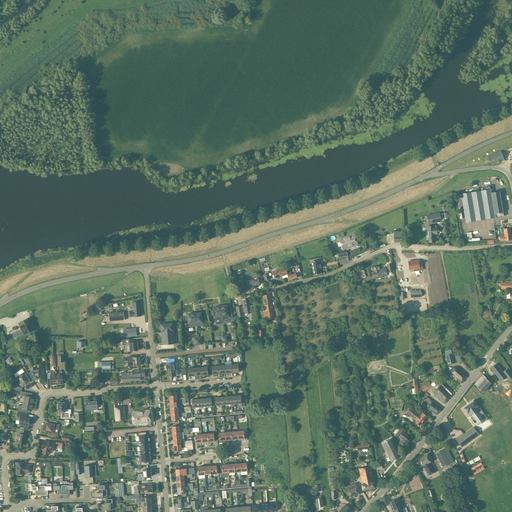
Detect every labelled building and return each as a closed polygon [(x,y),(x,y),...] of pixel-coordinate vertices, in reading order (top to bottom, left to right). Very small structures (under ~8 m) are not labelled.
[(504,160),(501,151),(488,157),(491,166),(504,160)] [(491,193),(491,189),(490,189),(486,190),(461,194),(466,223),(495,218),(494,214),(503,212),(499,191),(491,193)] [(444,220),(443,213),(439,214),(439,213),(427,215),(428,224),(441,222),(440,221),(444,220)] [(434,228),(434,226),(427,226),(428,243),(435,242),(434,234),(437,234),(436,228),(434,228)] [(500,237),(499,237),(499,240),(501,240),(501,241),(505,240),(511,240),(510,228),(509,228),(504,229),(503,227),(500,228),(501,233),(504,232),(504,235),(500,236),(500,237)] [(356,245),(353,234),(339,239),(343,250),(349,248),(356,245)] [(259,259),(261,264),(266,263),(265,261),(269,260),(268,256),(259,259)] [(313,269),(311,270),(312,275),(320,274),(319,269),(321,268),(324,267),(323,264),(323,263),(320,263),(318,263),(318,261),(311,262),(313,269)] [(413,269),(419,269),(419,267),(422,266),(421,261),(418,262),(418,261),(408,262),(410,272),(414,272),(413,269)] [(377,266),(371,268),(374,278),(387,275),(385,268),(380,269),(379,268),(377,268),(377,266)] [(285,268),(279,270),(281,276),(287,274),(289,280),(297,278),(296,273),(291,274),(290,269),(286,271),(285,268)] [(282,279),(279,270),(272,272),(273,274),(274,277),(275,278),(277,278),(278,280),(282,279)] [(356,272),(358,279),(366,277),(364,270),(356,272)] [(263,276),(248,279),(249,287),(250,286),(251,290),(253,289),(253,286),(260,284),(259,283),(264,282),(263,276)] [(422,297),(421,290),(410,291),(411,298),(422,297)] [(265,308),(267,319),(272,318),(271,313),(273,312),(270,295),(263,296),(265,308)] [(242,307),(242,306),(236,307),(237,317),(244,316),(243,312),(244,312),(245,314),(253,313),(252,306),(250,306),(248,299),(242,300),(243,306),(242,307)] [(141,316),(140,302),(132,303),(133,311),(129,312),(130,316),(133,316),(133,317),(141,316)] [(221,307),(220,307),(222,319),(223,324),(225,323),(225,319),(229,318),(228,312),(229,312),(228,308),(227,308),(227,306),(221,307)] [(222,319),(220,307),(213,308),(214,310),(211,311),(211,315),(214,315),(215,320),(219,320),(220,324),(221,324),(223,324),(222,319)] [(124,320),(124,312),(108,313),(109,321),(124,320)] [(196,326),(195,313),(188,314),(188,317),(185,317),(186,321),(188,321),(189,327),(196,326)] [(201,313),(195,313),(196,326),(203,325),(202,319),(205,319),(204,315),(202,315),(201,313)] [(15,332),(17,337),(24,334),(24,335),(29,332),(29,331),(31,330),(29,325),(26,326),(23,320),(18,323),(21,329),(15,332)] [(174,344),(173,331),(173,323),(161,324),(161,332),(162,345),(174,344)] [(126,339),(127,345),(127,352),(138,351),(137,342),(133,342),(133,339),(126,339)] [(9,343),(9,353),(17,353),(17,349),(13,349),(13,343),(9,343)] [(452,353),(445,355),(448,365),(454,363),(452,353)] [(133,357),(130,357),(128,357),(128,366),(140,365),(140,357),(133,358),(133,357)] [(167,364),(166,364),(167,371),(175,370),(178,370),(177,363),(175,363),(174,359),(167,359),(167,364)] [(102,362),(98,362),(98,363),(98,368),(98,370),(99,370),(111,370),(111,362),(102,362)] [(496,364),(490,368),(501,381),(506,377),(508,380),(511,376),(511,375),(507,369),(503,372),(496,364)] [(438,366),(424,369),(424,372),(425,375),(435,372),(434,370),(439,368),(439,366),(438,366)] [(455,368),(453,367),(448,372),(460,382),(466,375),(456,366),(455,368)] [(38,369),(38,370),(36,370),(35,371),(33,371),(32,372),(32,371),(28,374),(33,381),(37,378),(39,378),(44,378),(44,368),(38,369)] [(30,382),(24,373),(22,370),(15,375),(23,387),(30,382)] [(51,385),(57,385),(56,374),(56,371),(50,371),(50,370),(47,371),(48,379),(51,379),(51,385)] [(132,373),(125,373),(121,374),(121,381),(141,381),(141,378),(145,378),(145,370),(132,370),(132,373)] [(491,383),(485,378),(486,378),(483,375),(474,384),(477,387),(482,392),(491,383)] [(426,385),(421,387),(422,391),(423,392),(432,387),(429,381),(425,383),(426,385)] [(451,394),(441,384),(433,392),(443,402),(451,394)] [(23,399),(22,402),(33,404),(34,398),(27,396),(28,393),(21,392),(20,398),(23,399)] [(241,396),(234,396),(235,404),(241,403),(242,406),(245,406),(244,398),(241,398),(241,396)] [(467,413),(469,412),(478,423),(483,419),(475,408),(477,406),(473,400),(463,408),(467,413)] [(86,410),(97,409),(97,412),(103,412),(102,404),(97,404),(97,401),(85,402),(86,410)] [(441,408),(432,401),(427,408),(436,414),(441,408)] [(32,411),(33,404),(22,402),(22,406),(19,406),(18,412),(24,413),(25,409),(32,411)] [(58,406),(57,406),(57,410),(58,410),(58,413),(61,412),(61,418),(65,418),(69,417),(70,417),(70,414),(71,414),(71,409),(65,410),(64,403),(58,403),(58,406)] [(126,420),(125,406),(114,407),(116,421),(126,420)] [(420,415),(410,407),(406,412),(416,421),(415,423),(419,426),(427,416),(423,413),(420,415)] [(151,422),(149,410),(132,412),(133,424),(151,422)] [(16,423),(19,424),(28,426),(30,419),(23,417),(24,414),(18,413),(17,418),(16,423)] [(59,425),(56,424),(57,421),(50,420),(50,424),(46,423),(45,431),(49,432),(48,435),(57,436),(59,425)] [(409,436),(404,432),(405,430),(401,427),(396,434),(402,439),(399,442),(404,446),(405,446),(406,446),(407,444),(407,443),(409,440),(407,439),(409,436)] [(474,428),(456,440),(461,446),(478,433),(474,428)] [(24,430),(17,429),(16,434),(17,434),(17,437),(19,437),(18,443),(25,445),(27,435),(23,435),(24,430)] [(138,436),(139,442),(149,441),(149,435),(146,435),(146,432),(138,433),(138,436)] [(400,457),(391,438),(382,443),(391,461),(400,457)] [(63,441),(61,440),(56,439),(55,448),(62,449),(63,441)] [(54,443),(43,441),(43,445),(42,445),(41,445),(41,447),(42,448),(42,449),(43,449),(43,453),(49,454),(49,450),(52,451),(54,443)] [(184,445),(174,446),(174,451),(182,451),(181,448),(187,447),(187,450),(193,449),(192,443),(189,444),(184,444),(184,445)] [(454,461),(446,447),(435,453),(442,467),(454,461)] [(436,471),(427,454),(417,460),(426,476),(436,471)] [(141,462),(141,465),(149,465),(148,461),(151,461),(151,456),(140,457),(140,462),(141,462)] [(480,456),(466,462),(468,466),(481,460),(480,456)] [(475,475),(485,470),(482,462),(471,468),(475,475)] [(24,465),(24,463),(16,463),(16,475),(24,475),(24,473),(31,473),(31,465),(24,465)] [(92,465),(84,466),(85,477),(93,477),(92,465)] [(371,466),(358,469),(363,490),(375,487),(371,466)] [(138,474),(138,481),(145,480),(144,477),(151,477),(150,470),(143,470),(143,474),(138,474)] [(60,495),(63,495),(63,481),(59,482),(59,483),(53,483),(53,490),(57,490),(57,494),(60,494),(60,495)] [(63,481),(63,495),(67,495),(67,494),(70,494),(69,489),(73,489),(73,483),(67,483),(67,481),(63,481)] [(42,496),(41,482),(38,482),(38,483),(38,484),(31,484),(31,491),(35,491),(35,495),(38,495),(38,496),(42,496)] [(46,482),(41,482),(42,496),(45,496),(45,495),(48,495),(48,490),(51,490),(51,483),(47,484),(47,482),(46,482)] [(152,492),(152,484),(138,485),(138,488),(136,489),(136,493),(152,492)] [(107,497),(107,489),(105,489),(105,485),(98,486),(98,489),(96,490),(94,491),(94,493),(93,493),(93,496),(94,496),(94,497),(107,497)] [(359,494),(356,485),(347,489),(350,498),(351,499),(354,499),(354,498),(353,497),(359,494)] [(230,493),(230,490),(222,491),(223,499),(227,498),(226,493),(230,493)] [(198,493),(199,501),(203,500),(203,495),(206,495),(206,492),(202,493),(198,493)] [(142,502),(143,507),(151,506),(150,497),(142,498),(142,494),(127,496),(127,500),(136,499),(136,503),(142,502)] [(188,502),(188,497),(185,497),(185,499),(178,499),(179,507),(187,506),(187,502),(188,502)] [(407,511),(406,507),(402,509),(398,498),(389,502),(393,511),(407,511)] [(113,506),(112,499),(106,499),(106,503),(104,503),(104,504),(101,504),(101,507),(101,510),(102,511),(111,510),(110,506),(113,506)]
